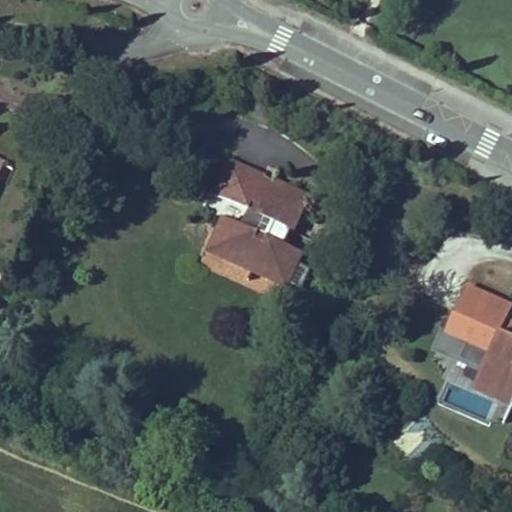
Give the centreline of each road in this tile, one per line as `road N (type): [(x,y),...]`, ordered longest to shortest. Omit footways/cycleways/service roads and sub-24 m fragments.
road 1 (track): [(246,511),(0,389)]
road 2 (tertiary): [(511,155),(281,40)]
